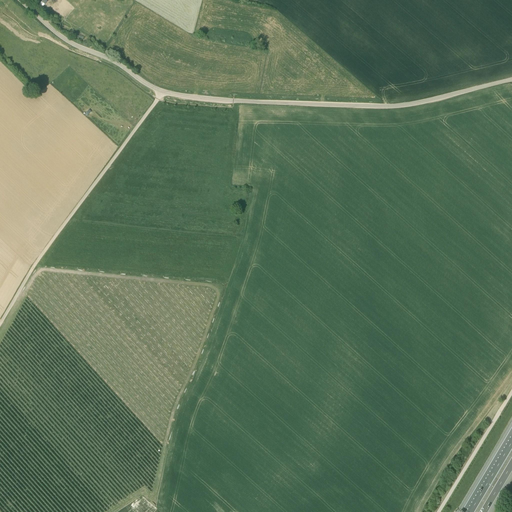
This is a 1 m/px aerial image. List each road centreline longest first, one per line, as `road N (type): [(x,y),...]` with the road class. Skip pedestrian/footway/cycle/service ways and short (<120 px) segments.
road 1 (unclassified): [(162,91),(394,105),(511,78)]
road 2 (residential): [(0,323),(162,91)]
road 3 (unclassified): [(18,0),(64,39),(162,91)]
road 4 (track): [(511,391),(438,511)]
